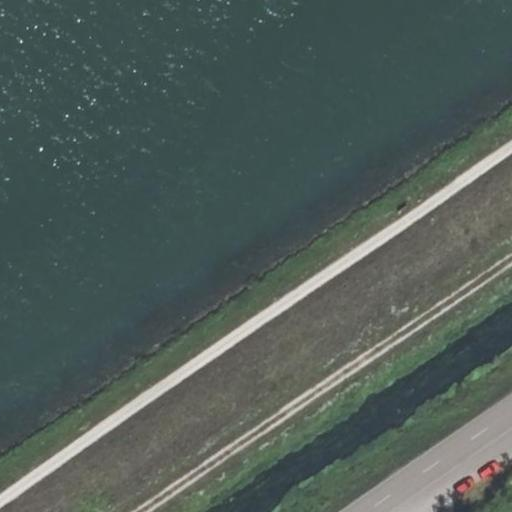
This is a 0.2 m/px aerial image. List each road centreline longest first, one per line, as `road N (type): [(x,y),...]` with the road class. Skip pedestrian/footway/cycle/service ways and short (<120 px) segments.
road 1 (track): [(511,146),(0,492)]
road 2 (track): [(511,266),(155,511)]
road 3 (tertiary): [(511,417),(375,511)]
